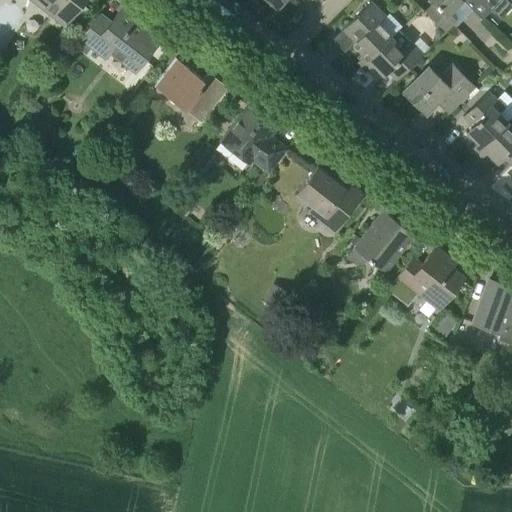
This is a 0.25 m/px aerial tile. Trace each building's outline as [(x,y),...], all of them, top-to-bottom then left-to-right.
[(33,0),(65,24),(83,0),(33,0)] [(266,0),(276,9),(285,0),(266,0)] [(425,12),(445,32),(456,20),(450,14),(463,1),(461,0),(430,0),(434,3),(425,12)] [(461,0),(463,1),(482,20),(501,0),(461,0)] [(378,25),(385,17),(371,3),(351,22),(362,34),(352,44),(363,55),(356,62),(361,68),(391,38),(378,25)] [(97,41),(135,71),(158,40),(134,22),(138,18),(123,6),(110,23),(98,14),(79,38),(92,48),(97,41)] [(438,39),(445,32),(438,25),(434,29),(434,35),(438,39)] [(398,30),(391,38),(361,68),(365,72),(372,65),(383,76),(387,73),(395,81),(422,54),(398,30)] [(224,85),(211,75),(210,75),(209,74),(208,74),(207,75),(206,75),(205,76),(202,79),(175,58),(154,86),(185,110),(189,105),(205,117),(225,92),(225,90),(225,89),(226,88),(225,87),(225,86),(224,85)] [(438,76),(428,66),(402,91),(425,114),(445,94),(456,105),(474,87),(450,63),(438,76)] [(475,154),(507,122),(499,113),(505,107),(488,91),(462,116),(471,125),(465,131),(476,142),(470,149),(475,154)] [(27,110),(36,116),(43,106),(34,100),(27,110)] [(277,127),(265,117),(248,104),(220,141),(248,163),(251,159),(268,172),(269,170),(270,171),(285,151),(284,150),(286,149),(269,136),(277,127)] [(511,126),(507,122),(475,154),(479,158),(486,152),(497,163),(503,157),(511,166),(511,165),(511,126)] [(363,194),(337,174),(333,178),(317,166),(295,194),(311,207),(307,211),(334,232),(363,194)] [(382,209),(345,257),(355,264),(364,263),(367,258),(384,272),(414,234),(382,209)] [(213,215),(205,224),(216,233),(224,223),(213,215)] [(433,249),(421,264),(412,256),(386,289),(407,306),(422,287),(443,303),(464,276),(452,266),(453,265),(433,249)] [(511,288),(503,285),(488,280),(473,321),(501,331),(498,339),(511,343),(511,288)] [(277,308),(284,295),(271,288),(264,301),(277,308)] [(444,336),(455,322),(445,314),(434,328),(444,336)] [(463,381),(450,376),(449,378),(446,377),(443,384),(447,386),(446,389),(458,394),(463,381)]
